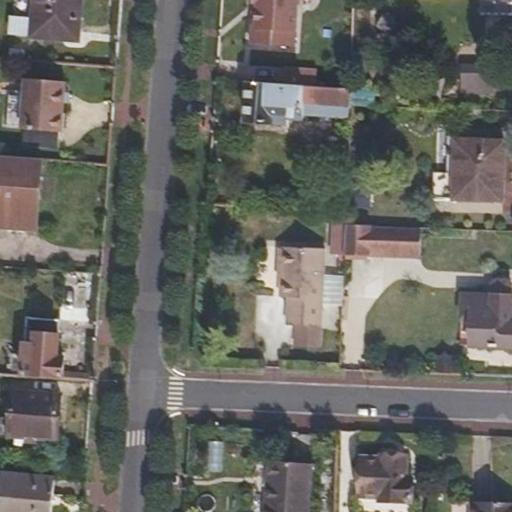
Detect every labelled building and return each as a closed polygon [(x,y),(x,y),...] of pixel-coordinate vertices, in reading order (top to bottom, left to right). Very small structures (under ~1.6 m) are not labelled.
[(35,0),(32,36),(79,40),(82,0),(35,0)] [(511,0),(482,0),(482,13),(511,13),(511,0)] [(304,5),(251,1),(248,31),(263,32),(263,37),(301,40),(304,5)] [(282,84),(315,86),(316,70),(283,68),(282,84)] [(460,94),(498,95),(499,70),(461,69),(460,94)] [(66,83),(28,81),(23,129),(62,132),(66,83)] [(282,84),(250,82),(247,121),(287,124),(288,118),(305,119),(305,115),(349,118),(351,89),(315,86),(282,84)] [(459,139),(456,197),(503,198),(505,140),(459,139)] [(0,209),(36,213),(40,160),(0,156),(0,209)] [(419,228),(346,225),(344,252),(417,254),(419,228)] [(289,297),(289,324),(297,325),(322,326),(325,248),(283,246),(281,297),(289,297)] [(493,295),(464,294),(464,309),(474,310),(473,345),(511,345),(511,321),(511,322),(511,284),(507,280),(497,280),(493,284),(493,295)] [(23,376),(64,380),(66,357),(59,357),(61,321),(27,319),(23,376)] [(321,347),(322,326),(297,325),(296,346),(321,347)] [(13,392),(11,437),(58,439),(60,396),(13,392)] [(381,496),(380,501),(411,500),(412,477),(407,477),(407,456),(364,455),(362,495),(381,496)] [(307,511),(311,464),(271,461),(267,511),(307,511)] [(1,474),(0,485),(0,511),(51,511),(55,478),(1,474)] [(511,511),(511,501),(475,500),(474,511),(511,511)]
